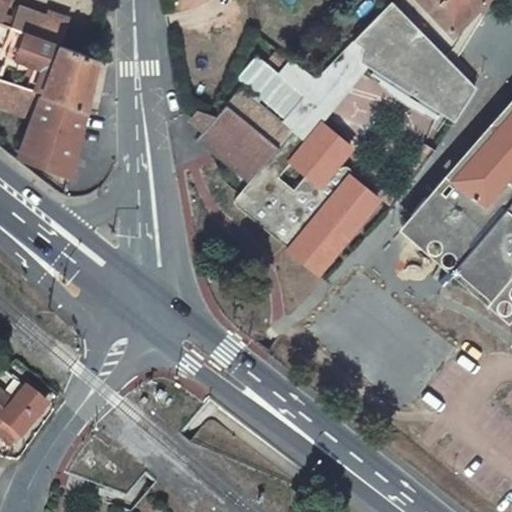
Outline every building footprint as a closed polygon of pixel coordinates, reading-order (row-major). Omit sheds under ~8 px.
[(367,66),(453,121),(475,87),(389,0),(351,39),(362,47),(360,54),(359,61),(367,66)] [(419,0),(450,33),(481,0),(419,0)] [(12,26),(39,36),(47,15),(20,6),(15,18),(12,26)] [(39,36),(59,44),(68,17),(49,10),(47,15),(39,36)] [(0,21),(12,26),(15,18),(2,13),(0,19),(0,21)] [(39,93),(85,112),(96,58),(59,44),(39,36),(12,26),(5,44),(11,46),(7,56),(35,67),(28,86),(41,90),(39,93)] [(351,39),(315,75),(291,57),(277,72),(304,94),(285,117),(282,121),(292,130),(287,137),(301,148),(321,124),(367,66),(359,61),(360,54),(362,47),(351,39)] [(256,94),(261,98),(285,117),(304,94),(277,72),(256,55),(237,78),(256,94)] [(1,78),(0,77),(0,107),(30,118),(39,93),(41,90),(28,86),(1,78)] [(351,147),(321,124),(301,148),(287,137),(292,130),(282,121),(258,102),(253,98),(239,86),(212,117),(201,131),(193,141),(245,184),(235,196),(235,198),(235,202),(236,205),(318,272),(378,199),(349,176),(350,174),(351,173),(351,171),(350,170),(350,169),(349,167),(348,167),(346,166),(345,166),(343,166),(342,167),(340,168),(336,165),(351,147)] [(85,112),(39,93),(30,118),(18,151),(71,171),(85,112)] [(511,103),(510,102),(497,116),(501,119),(492,129),(493,131),(484,142),(482,141),(473,151),(469,149),(457,163),(460,166),(448,180),(454,184),(444,195),(439,190),(430,201),(425,197),(406,219),(426,237),(430,232),(447,246),(453,240),(465,250),(451,267),(462,277),(460,278),(477,292),(478,290),(488,299),(511,271),(511,103)] [(188,121),(201,131),(212,117),(195,111),(188,121)] [(493,131),(492,129),(482,141),(484,142),(493,131)] [(511,271),(488,299),(487,301),(505,317),(511,309),(511,271)] [(511,485),(511,389),(486,369),(439,428),(511,485)] [(26,390),(13,405),(0,394),(0,438),(11,447),(45,406),(26,390)]
